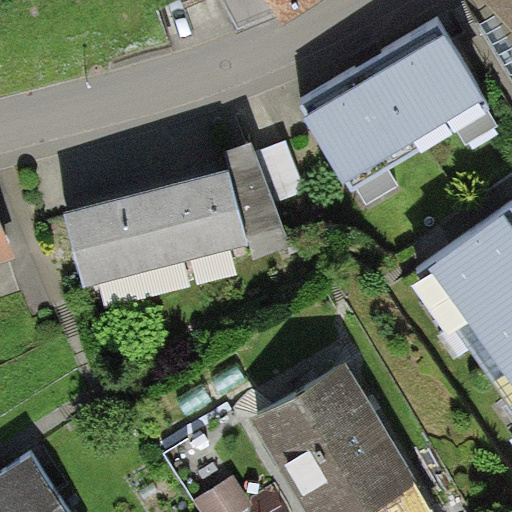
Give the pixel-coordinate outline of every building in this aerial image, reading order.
[(485,66),(445,0),(439,0),(302,82),(343,149),(340,151),(352,171),(491,88),(479,69),(485,66)] [(225,130),(228,138),(249,222),(255,250),(293,233),(279,193),(259,141),(252,119),(225,130)] [(287,131),(259,141),(279,193),(306,183),(287,131)] [(228,138),(63,180),(85,264),(249,222),(228,138)] [(491,355),(511,340),(511,181),(509,183),(506,179),(430,229),(434,235),(417,246),(491,355)] [(0,243),(14,238),(0,198),(0,243)] [(334,511),(419,462),(346,339),(249,395),(318,511),(334,511)] [(511,340),(491,355),(511,385),(511,340)] [(0,454),(0,511),(82,511),(32,434),(0,454)]
